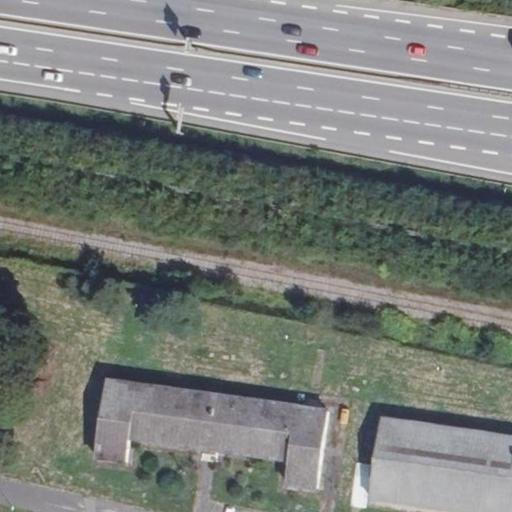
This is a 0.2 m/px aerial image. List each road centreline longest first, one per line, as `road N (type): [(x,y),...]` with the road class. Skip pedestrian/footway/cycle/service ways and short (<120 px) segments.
road 1 (trunk): [(0,54),(511,129)]
road 2 (trunk): [(511,61),(100,0)]
